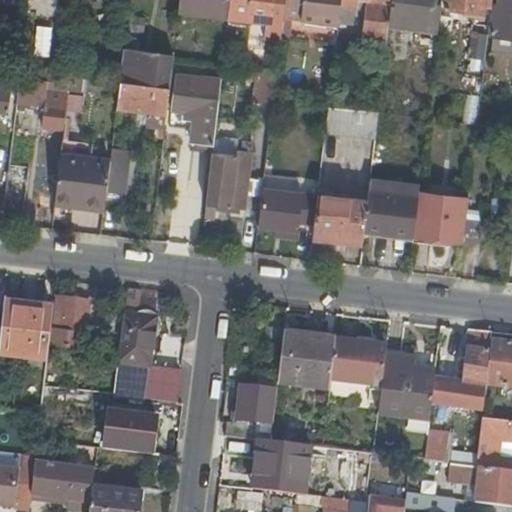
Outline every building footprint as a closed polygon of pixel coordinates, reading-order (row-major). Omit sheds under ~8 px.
[(180,0),(179,10),(229,17),(230,0),(180,0)] [(285,0),(230,0),(229,17),(267,21),(265,36),(281,38),(284,17),(285,0)] [(285,0),(284,17),(290,17),(322,21),(322,26),(338,28),(339,22),(341,0),(285,0)] [(364,37),(387,40),(389,24),(391,0),(341,0),(339,22),(353,24),(356,8),(367,9),(364,37)] [(391,0),(389,24),(438,30),(442,2),(438,1),(438,0),(391,0)] [(445,0),(445,6),(488,11),(489,0),(445,0)] [(511,37),(511,0),(497,0),(497,4),(493,4),(489,34),(511,37)] [(290,17),(284,17),(281,38),(287,39),(290,17)] [(474,32),(470,68),(485,70),(488,33),(474,32)] [(138,50),(124,48),(120,81),(170,87),(172,66),(137,62),(138,50)] [(93,61),(72,58),(70,75),(71,75),(83,76),(92,77),(93,61)] [(0,81),(19,84),(21,71),(21,69),(0,66),(0,81)] [(254,102),(274,104),(274,100),(278,70),(258,68),(254,102)] [(19,84),(18,93),(45,96),(42,125),(64,128),(70,83),(82,85),(83,76),(71,75),(71,77),(21,71),(19,84)] [(193,148),(213,150),(213,146),(215,136),(217,115),(222,79),(200,77),(199,89),(192,89),(193,79),(177,77),(175,93),(174,93),(172,110),(190,112),(189,118),(196,118),(193,148)] [(117,108),(148,111),(166,114),(170,87),(120,81),(119,91),(117,108)] [(10,89),(0,87),(0,110),(7,111),(10,89)] [(325,132),(375,138),(378,112),(328,106),(325,132)] [(166,114),(148,111),(147,124),(159,126),(158,128),(165,129),(166,114)] [(238,139),(215,136),(213,146),(237,149),(238,139)] [(91,158),(93,143),(63,139),(61,154),(91,158)] [(237,149),(213,146),(213,150),(207,204),(245,209),(254,142),(243,140),(242,150),(237,149)] [(129,150),(112,148),(110,160),(107,192),(124,194),(129,150)] [(91,158),(61,154),(56,199),(105,205),(107,192),(110,160),(91,158)] [(420,184),(370,178),(368,201),(364,228),(414,235),(418,204),(419,193),(420,184)] [(318,195),(264,188),(259,226),(277,229),(284,230),(284,237),(298,239),(300,223),(314,224),(318,195)] [(469,199),(419,193),(418,204),(414,235),(463,242),(469,199)] [(313,238),(363,244),(364,234),(364,228),(368,201),(318,195),(314,224),(313,238)] [(105,205),(56,199),(55,205),(104,211),(105,205)] [(26,205),(13,203),(12,216),(25,217),(26,205)] [(414,235),(364,228),(364,234),(414,241),(414,235)] [(85,299),(55,295),(54,308),(49,342),(85,347),(86,331),(81,330),(85,299)] [(0,337),(0,355),(47,361),(49,342),(54,308),(19,303),(19,307),(4,305),(0,336),(0,337)] [(156,319),(124,315),(118,364),(151,368),(156,319)] [(464,385),(435,382),(432,404),(483,410),(486,389),(487,384),(492,332),(471,330),(468,360),(463,359),(461,371),(466,372),(464,385)] [(278,382),(330,388),(330,382),(335,340),(336,338),(284,332),(278,382)] [(511,387),(511,334),(492,332),(487,384),(511,387)] [(387,346),(335,340),(330,382),(383,389),(383,386),(386,354),(387,346)] [(416,358),(386,354),(383,386),(383,389),(381,402),(380,414),(431,419),(432,404),(435,382),(436,376),(436,373),(415,371),(416,358)] [(177,400),(181,371),(166,369),(161,397),(177,400)] [(58,375),(46,374),(44,386),(57,388),(58,378),(58,375)] [(97,382),(58,378),(57,388),(96,392),(97,382)] [(249,426),(244,425),(227,423),(226,436),(271,441),(271,439),(273,426),(273,424),(270,423),(273,391),(242,388),(238,420),(244,421),(249,421),(258,423),(258,427),(249,426)] [(111,410),(108,448),(152,453),(156,415),(111,410)] [(353,419),(347,418),(326,416),(322,448),(342,450),(344,434),(372,438),(374,422),(353,419)] [(511,422),(482,419),(477,466),(480,467),(511,470),(511,459),(491,457),(492,447),(501,448),(502,442),(511,443),(511,422)] [(289,441),(290,428),(273,426),(271,439),(289,441)] [(290,428),(289,441),(318,444),(320,432),(290,428)] [(449,433),(429,430),(426,460),(445,462),(449,433)] [(327,471),(343,473),(345,457),(300,451),(298,467),(327,471)] [(356,469),(372,472),(375,454),(358,452),(356,469)] [(0,467),(0,505),(29,509),(31,494),(35,461),(20,459),(19,469),(0,467)] [(67,508),(89,511),(92,487),(94,467),(35,460),(35,461),(31,494),(68,498),(67,508)] [(464,476),(466,465),(445,462),(426,460),(424,471),(464,476)] [(511,506),(511,470),(480,467),(476,502),(511,506)] [(343,473),(327,471),(325,481),(342,483),(343,473)] [(138,511),(141,492),(92,487),(89,511),(88,511),(138,511)] [(324,498),(297,494),(296,507),(323,509),(324,498)] [(367,511),(405,511),(407,504),(369,497),(369,503),(367,511)] [(431,502),(424,501),(423,510),(439,511),(453,511),(455,500),(432,497),(431,502)] [(367,511),(369,503),(352,501),(351,509),(350,511),(367,511)]
